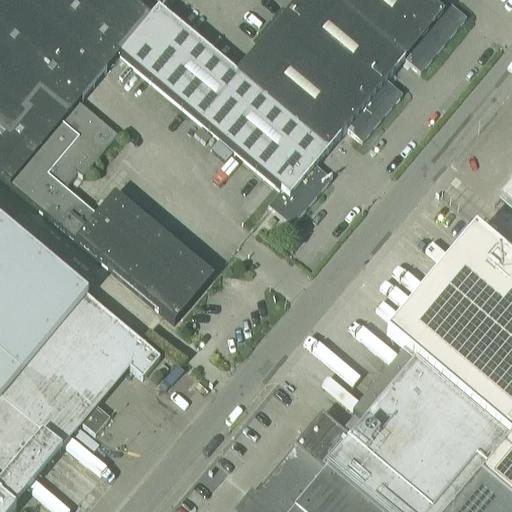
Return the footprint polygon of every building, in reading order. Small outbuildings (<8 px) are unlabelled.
[(123,0),(0,0),(0,182),(163,320),(173,328),(213,281),(113,198),(95,220),(63,193),(76,177),(81,181),(116,139),(101,126),(94,121),(78,107),(81,104),(105,76),(118,60),(124,65),(217,142),(234,156),(273,190),(280,195),(267,211),(269,213),(291,231),(330,184),(315,171),(346,134),(357,144),(361,147),(401,99),(398,96),(386,86),(404,65),(419,78),(465,23),(452,12),(443,4),(437,0),(429,0),(427,4),(422,0),(299,0),(297,3),(287,15),(259,49),(248,61),(235,77),(212,59),(203,51),(191,41),(157,13),(149,22),(123,0)] [(511,185),(498,202),(511,213),(511,185)] [(0,511),(10,511),(0,503),(0,499),(68,419),(94,440),(109,423),(83,401),(115,362),(141,384),(159,364),(85,302),(87,300),(0,227),(0,511)] [(511,511),(511,270),(493,255),(404,362),(414,370),(415,369),(510,449),(479,487),(509,511),(511,511)] [(294,452),(243,511),(509,511),(479,487),(510,449),(415,369),(414,370),(404,362),(402,361),(351,422),(352,423),(363,432),(352,446),(321,419),(293,451),(294,452)]
